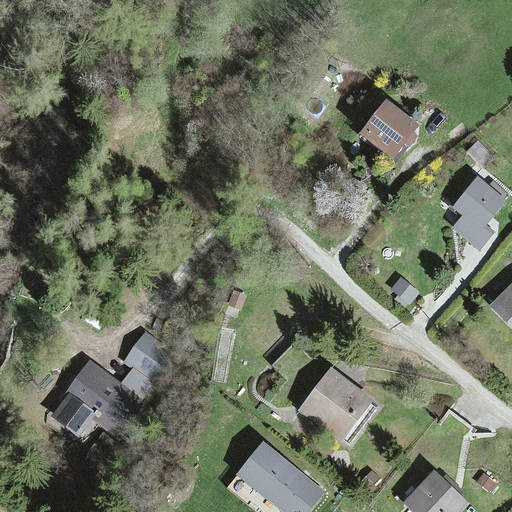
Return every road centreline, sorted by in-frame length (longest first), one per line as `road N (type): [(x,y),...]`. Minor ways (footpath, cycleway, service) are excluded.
road 1 (residential): [(117,368),(179,264),(217,229),(262,215),(287,227),(467,382),(475,403),(511,423)]
road 2 (track): [(410,338),(312,327),(252,373)]
road 3 (track): [(352,378),(475,403)]
